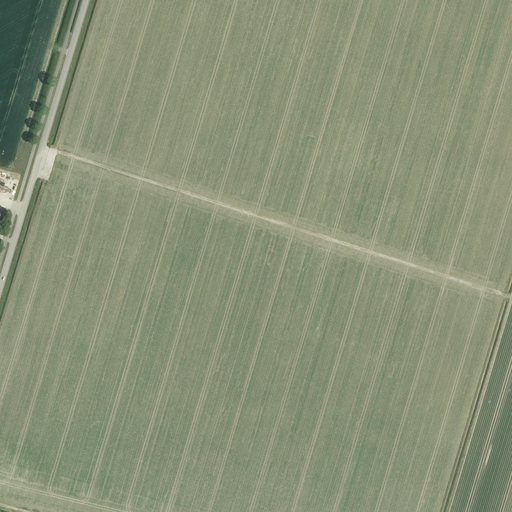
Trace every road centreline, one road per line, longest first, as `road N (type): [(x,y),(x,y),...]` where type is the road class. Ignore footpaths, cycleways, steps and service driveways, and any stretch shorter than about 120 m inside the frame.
road 1 (track): [(41,147),(509,297)]
road 2 (secondary): [(0,287),(85,0)]
road 3 (track): [(53,150),(99,0)]
